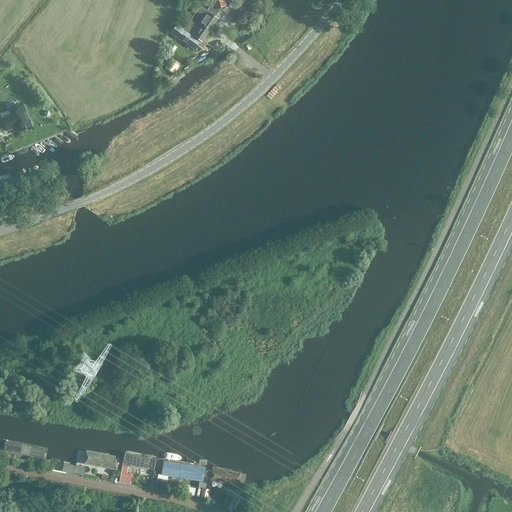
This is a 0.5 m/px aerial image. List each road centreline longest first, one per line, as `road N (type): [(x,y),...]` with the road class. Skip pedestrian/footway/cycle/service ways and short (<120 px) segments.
road 1 (unclassified): [(0,231),(111,190),(200,138),(254,95),(341,0)]
road 2 (primary): [(511,138),(323,511)]
road 3 (primary): [(362,511),(511,217)]
road 4 (unclassified): [(0,465),(183,499),(213,511)]
